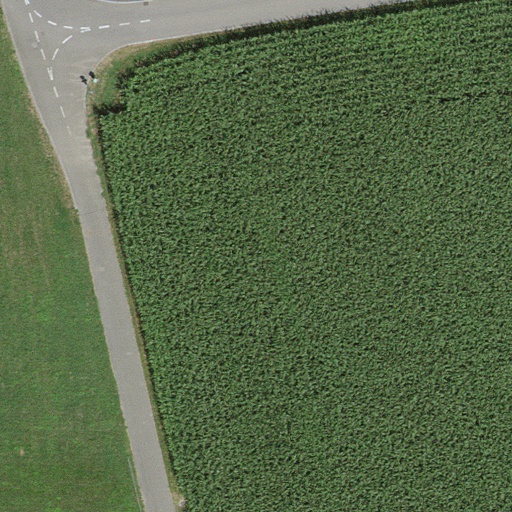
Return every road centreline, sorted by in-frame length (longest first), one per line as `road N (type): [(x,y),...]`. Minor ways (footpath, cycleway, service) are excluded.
road 1 (track): [(159,511),(46,36)]
road 2 (residential): [(282,0),(46,36)]
